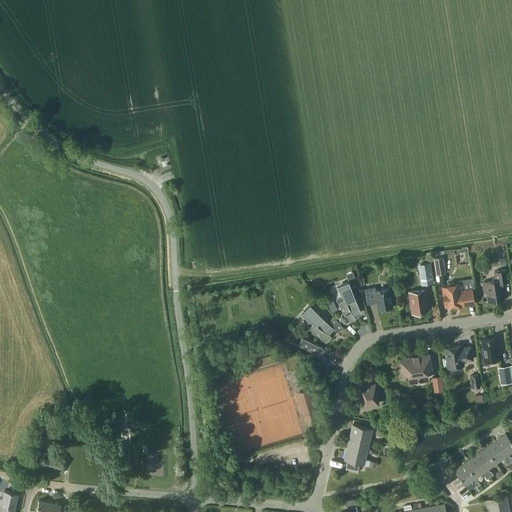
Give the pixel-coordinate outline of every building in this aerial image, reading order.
[(445,272),(443,257),(433,258),(436,274),(445,272)] [(433,282),(430,262),(417,264),(421,284),(433,282)] [(509,282),(507,270),(495,271),(496,278),(493,280),(482,282),(484,293),(486,293),(487,301),(504,299),(502,283),(509,282)] [(359,289),(355,278),(349,281),(349,282),(338,286),(344,299),(338,303),(348,322),(355,318),(353,314),(360,311),(353,292),(359,289)] [(459,283),(455,284),(453,281),(447,282),(446,285),(443,286),(444,294),(443,294),(444,301),(445,301),(446,305),(461,303),(462,305),(474,303),(472,289),(460,290),(459,283)] [(375,289),(375,286),(364,288),(367,304),(377,302),(378,309),(393,307),(389,287),(375,289)] [(427,310),(424,290),(409,292),(412,312),(427,310)] [(301,312),(310,319),(314,322),(309,328),(326,342),(331,336),(327,332),(333,327),(337,332),(343,327),(333,316),(327,321),(311,304),(310,303),(301,312)] [(323,347),(302,337),(298,344),(319,354),(323,347)] [(496,346),(494,337),(482,339),(483,348),(482,348),(484,362),(499,360),(497,346),(496,346)] [(460,348),(460,345),(445,347),(448,367),(463,365),(462,360),(472,359),(470,346),(460,348)] [(431,367),(429,354),(401,358),(403,371),(408,370),(410,381),(427,378),(426,368),(431,367)] [(501,384),(511,382),(511,364),(498,367),(501,384)] [(480,387),(478,373),(469,374),(471,388),(480,387)] [(442,386),(441,375),(433,376),(432,377),(434,391),(443,390),(442,386)] [(378,403),(375,384),(361,386),(363,401),(366,400),(367,405),(378,403)] [(318,415),(310,389),(296,393),(304,419),(318,415)] [(448,397),(450,410),(459,409),(458,404),(454,405),(453,397),(448,397)] [(319,424),(317,418),(310,420),(312,426),(319,424)] [(349,435),(369,440),(372,428),(352,423),(349,435)] [(47,428),(40,426),(37,437),(45,439),(47,428)] [(511,441),(505,432),(495,440),(510,461),(511,459),(511,456),(511,455),(510,456),(508,454),(511,451),(511,441)] [(347,447),(367,452),(369,440),(349,435),(347,447)] [(495,440),(485,447),(496,463),(504,457),(506,459),(505,460),(507,463),(510,461),(495,440)] [(129,443),(120,443),(119,458),(128,458),(129,443)] [(367,452),(347,447),(344,459),(376,466),(377,461),(370,460),(365,459),(367,452)] [(485,447),(475,454),(490,476),(493,474),(490,470),(490,471),(488,468),(496,463),(485,447)] [(65,456),(38,452),(36,465),(49,467),(49,471),(63,472),(65,456)] [(487,478),(490,476),(475,454),(465,462),(476,477),(483,472),(485,474),(484,475),(487,478)] [(359,465),(347,462),(345,469),(357,472),(359,465)] [(480,483),(476,477),(465,462),(454,469),(465,485),(473,479),(475,481),(474,482),(476,485),(480,483)] [(0,497),(0,503),(15,507),(18,493),(4,490),(2,498),(0,497)] [(490,511),(491,511),(509,509),(506,495),(487,499),(490,511)] [(47,511),(50,502),(39,500),(36,511),(37,511),(47,511)] [(50,502),(47,511),(59,511),(61,504),(50,502)] [(14,511),(15,507),(0,503),(0,511),(14,511)] [(430,506),(431,511),(445,511),(444,503),(430,506)]
